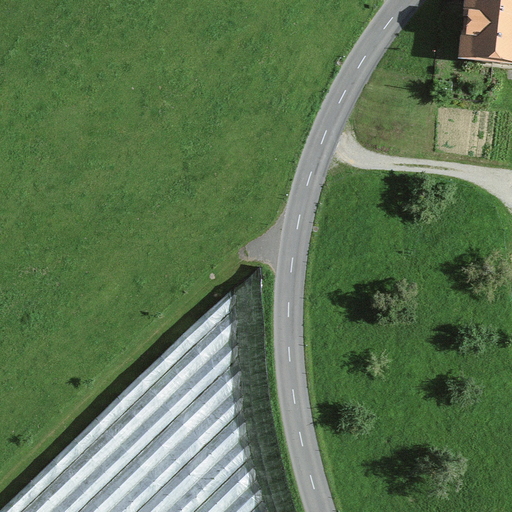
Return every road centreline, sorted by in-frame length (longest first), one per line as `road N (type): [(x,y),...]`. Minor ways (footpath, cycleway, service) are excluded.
road 1 (tertiary): [(407,0),(334,111),(298,229),(290,366),(320,511)]
road 2 (track): [(321,149),(471,174),(511,195)]
